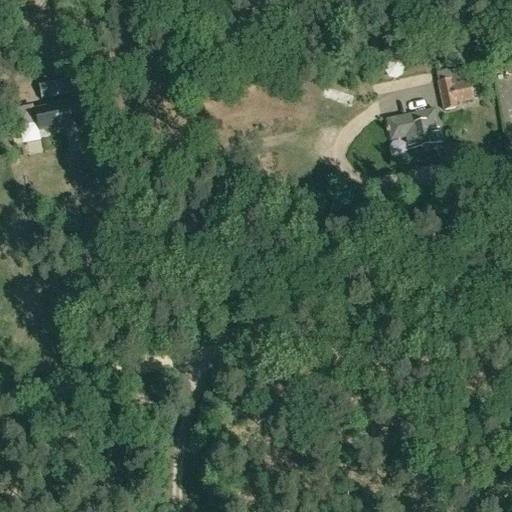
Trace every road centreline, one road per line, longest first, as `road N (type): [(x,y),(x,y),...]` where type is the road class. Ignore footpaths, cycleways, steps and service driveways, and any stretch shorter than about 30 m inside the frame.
road 1 (track): [(0,402),(511,277)]
road 2 (unknown): [(178,511),(177,457),(189,425),(187,399),(169,363)]
